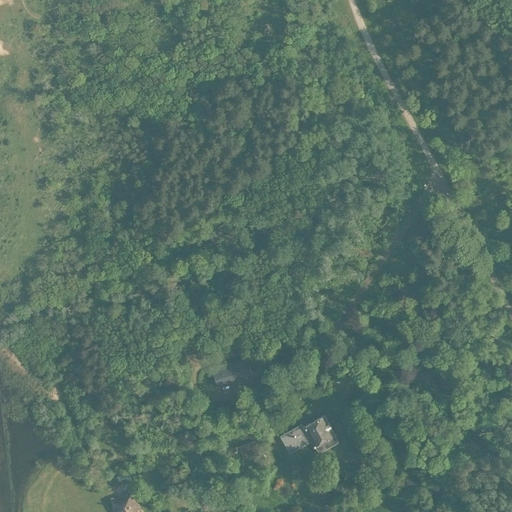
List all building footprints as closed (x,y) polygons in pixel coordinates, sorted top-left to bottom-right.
[(249,374),(244,358),(216,366),(209,368),(214,385),(249,374)] [(310,440),(317,453),(336,441),(322,415),(301,427),(300,424),(278,436),(287,452),(310,440)] [(104,488),(108,496),(128,488),(124,479),(104,488)] [(431,498),(439,494),(435,484),(427,488),(431,498)] [(140,511),(131,489),(108,500),(113,511),(140,511)]
